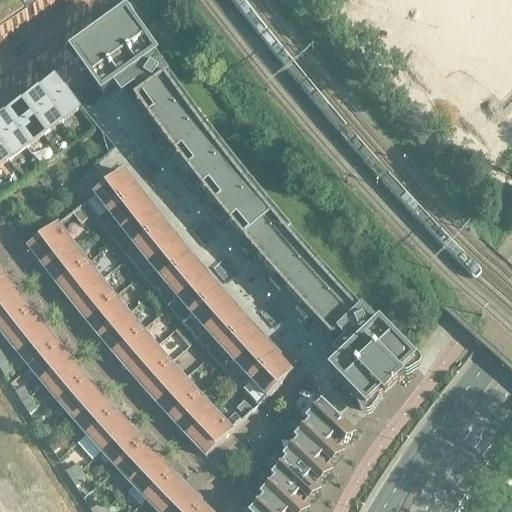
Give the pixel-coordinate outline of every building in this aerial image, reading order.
[(0,0),(0,48),(45,17),(70,0),(0,0)] [(345,345),(323,367),(367,413),(385,396),(416,367),(381,330),(380,331),(364,313),(349,297),(330,277),(293,235),(259,195),(226,155),(204,126),(191,108),(186,102),(171,81),(170,81),(157,62),(158,62),(128,21),(108,35),(74,60),(111,111),(136,93),(141,101),(135,106),(149,125),(175,160),(202,194),(241,242),(270,275),(301,310),(318,327),(333,344),(338,339),(345,345)] [(57,82),(39,95),(76,147),(94,133),(93,132),(82,116),(57,82)] [(39,95),(21,108),(59,159),(76,147),(39,95)] [(4,121),(41,172),(59,159),(21,108),(4,121)] [(4,121),(0,123),(0,152),(24,185),(41,172),(4,121)] [(0,152),(0,189),(6,197),(24,185),(0,152)] [(102,192),(86,205),(100,223),(137,191),(125,175),(102,192)] [(137,191),(100,223),(113,240),(113,241),(151,210),(149,206),(137,191)] [(88,218),(80,208),(72,215),(80,224),(88,218)] [(151,210),(113,241),(127,258),(164,226),(161,222),(151,210)] [(57,226),(28,248),(46,272),(76,249),(58,226),(57,226)] [(164,226),(127,258),(141,275),(178,243),(173,237),(164,226)] [(178,243),(141,275),(155,292),(194,262),(178,243)] [(89,266),(76,249),(46,272),(59,289),(89,266)] [(194,262),(155,292),(169,309),(208,278),(194,262)] [(89,266),(59,289),(73,306),(103,284),(89,266)] [(208,278),(169,309),(184,326),(222,295),(208,278)] [(6,280),(0,284),(0,311),(19,297),(6,280)] [(103,284),(73,306),(87,323),(116,300),(103,284)] [(222,295),(184,326),(198,343),(236,312),(222,295)] [(19,297),(0,311),(0,332),(4,337),(33,314),(31,312),(19,297)] [(116,300),(87,323),(100,340),(129,316),(116,300)] [(236,312),(198,343),(213,359),(250,327),(236,312)] [(33,314),(4,337),(5,339),(17,354),(46,331),(33,314)] [(129,316),(100,340),(114,356),(142,331),(129,316)] [(250,327),(213,359),(228,376),(264,343),(250,327)] [(46,331),(17,354),(31,371),(60,348),(52,338),(46,331)] [(142,331),(114,356),(127,372),(155,347),(142,331)] [(264,343),(228,376),(243,392),(280,359),(264,343)] [(155,347),(127,372),(144,390),(171,365),(155,347)] [(60,348),(31,371),(45,389),(74,365),(72,363),(60,348)] [(280,359),(243,392),(258,408),(294,374),(293,373),(280,359)] [(13,373),(6,362),(0,366),(0,369),(6,378),(13,373)] [(74,365),(45,389),(59,405),(88,382),(74,365)] [(171,365),(144,390),(158,406),(185,380),(171,365)] [(185,380),(158,406),(173,423),(200,397),(185,380)] [(88,382),(59,405),(74,422),(102,398),(88,382)] [(23,389),(16,394),(23,405),(30,400),(23,389)] [(290,407),(294,410),(309,425),(340,450),(355,435),(307,390),(290,407)] [(200,397),(173,423),(188,439),(215,413),(200,397)] [(102,398),(74,422),(89,439),(116,414),(102,398)] [(37,411),(30,400),(23,405),(30,415),(37,411)] [(236,411),(245,420),(253,413),(244,404),(236,411)] [(215,413),(188,439),(206,457),(233,432),(215,413)] [(0,511),(62,511),(58,505),(0,414),(0,511)] [(116,414),(89,439),(105,457),(133,432),(116,414)] [(295,440),(298,444),(329,469),(344,454),(340,450),(309,425),(295,440)] [(47,427),(40,432),(47,442),(54,438),(47,427)] [(133,432),(105,457),(120,474),(147,448),(133,432)] [(61,448),(54,438),(47,442),(54,453),(61,448)] [(283,459),(286,463),(317,488),(332,473),(329,469),(298,444),(283,459)] [(147,448),(120,474),(135,489),(161,463),(147,448)] [(161,463),(135,489),(149,505),(176,478),(161,463)] [(272,478),(275,482),(306,507),(321,491),(317,488),(286,463),(272,478)] [(77,466),(67,473),(71,481),(82,474),(77,466)] [(87,481),(82,474),(71,481),(76,488),(85,482),(87,481)] [(176,478),(149,505),(156,511),(171,511),(190,493),(176,478)] [(91,492),(85,482),(76,488),(83,500),(91,492)] [(275,482),(262,495),(279,511),(307,511),(309,510),(306,507),(275,482)] [(250,484),(233,502),(244,511),(279,511),(262,495),(250,484)] [(190,493),(171,511),(201,511),(205,508),(190,493)]
